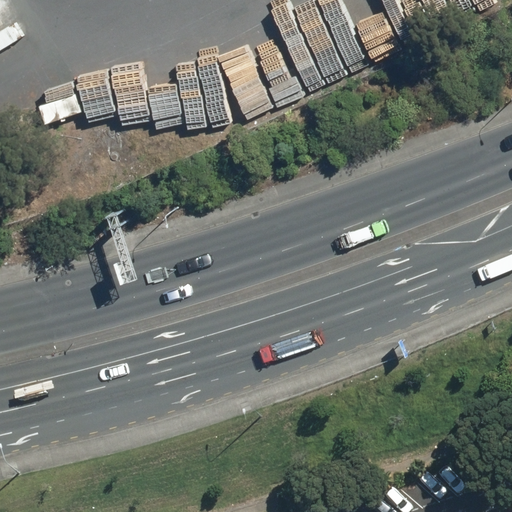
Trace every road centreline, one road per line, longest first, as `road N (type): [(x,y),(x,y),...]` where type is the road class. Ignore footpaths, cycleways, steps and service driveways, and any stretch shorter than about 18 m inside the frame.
road 1 (primary): [(0,321),(236,256),(511,154)]
road 2 (primary): [(511,243),(206,358),(10,404)]
